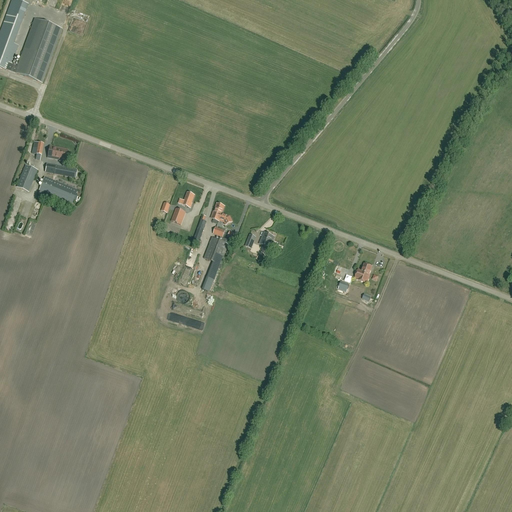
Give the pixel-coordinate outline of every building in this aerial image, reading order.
[(0,68),(9,71),(42,84),(62,30),(40,21),(36,20),(18,68),(11,65),(18,46),(13,44),(18,32),(28,5),(13,0),(12,0),(3,26),(0,34),(0,68)] [(41,156),(43,145),(34,143),(32,154),(36,155),(36,161),(40,161),(41,156)] [(68,150),(59,149),(50,147),(48,158),(66,162),(68,150)] [(47,165),(45,173),(75,178),(77,171),(47,165)] [(29,192),(37,171),(33,169),(34,167),(31,166),(30,168),(25,166),(17,188),(29,192)] [(72,204),(77,191),(45,178),(39,191),(72,204)] [(191,204),(194,196),(187,193),(184,201),(182,205),(190,208),(192,204),(191,204)] [(167,214),(170,206),(164,203),(161,212),(167,214)] [(230,218),(230,217),(222,214),(225,207),(217,204),(215,210),(214,210),(211,219),(219,222),(219,221),(224,223),(226,226),(232,223),(232,222),(232,221),(231,219),(230,218)] [(181,226),(186,213),(176,210),(171,222),(181,226)] [(206,223),(204,222),(200,220),(191,245),(197,247),(206,223)] [(225,231),(219,229),(216,228),(213,234),(223,238),(225,231)] [(270,249),(271,245),(275,237),(264,233),(259,245),(270,249)] [(256,238),(250,236),(245,247),(251,249),(256,238)] [(204,259),(220,265),(228,244),(212,238),(204,259)] [(369,275),(371,268),(365,265),(362,272),(358,270),(354,279),(366,284),(370,276),(369,275)] [(340,267),(337,274),(348,278),(351,270),(340,267)] [(214,281),(209,279),(205,291),(209,293),(214,281)] [(347,293),(349,286),(340,283),(338,290),(347,293)] [(350,294),(358,296),(360,289),(353,286),(350,294)] [(190,298),(190,297),(190,296),(189,295),(189,294),(189,293),(188,293),(187,292),(186,292),(186,291),(185,291),(184,291),(183,291),(182,291),(181,291),(180,291),(180,292),(179,292),(178,293),(177,294),(177,295),(177,296),(176,297),(176,298),(177,298),(177,299),(177,300),(177,301),(178,301),(178,302),(179,302),(179,303),(180,303),(181,304),(182,304),(183,304),(184,304),(185,304),(186,303),(187,303),(187,302),(188,302),(189,301),(189,300),(190,299),(190,298)]
